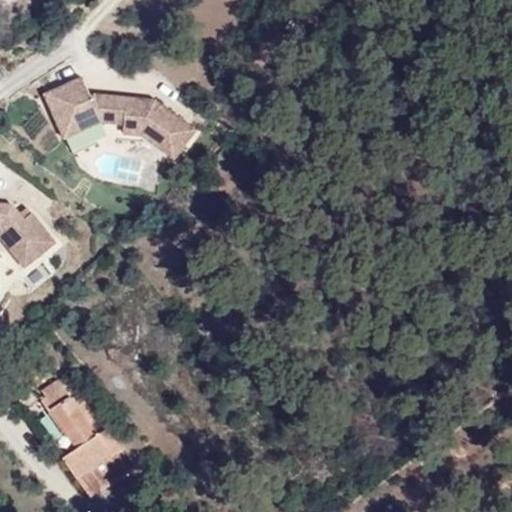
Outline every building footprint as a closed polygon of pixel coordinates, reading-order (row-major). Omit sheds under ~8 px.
[(360,15),(344,0),(337,0),(325,11),(344,31),(360,15)] [(187,133),(147,102),(140,111),(126,101),(82,97),(73,79),(36,96),(56,141),(94,125),(115,127),(114,137),(133,139),(165,163),(187,133)] [(140,111),(147,102),(126,101),(140,111)] [(15,221),(4,208),(0,207),(0,248),(8,259),(20,249),(30,261),(47,246),(23,216),(15,221)] [(17,271),(30,261),(20,249),(8,259),(17,271)] [(69,459),(99,495),(134,467),(121,450),(128,445),(112,425),(106,431),(77,396),(76,397),(62,380),(42,396),(47,402),(43,405),(51,415),(54,413),(83,448),(69,459)]
